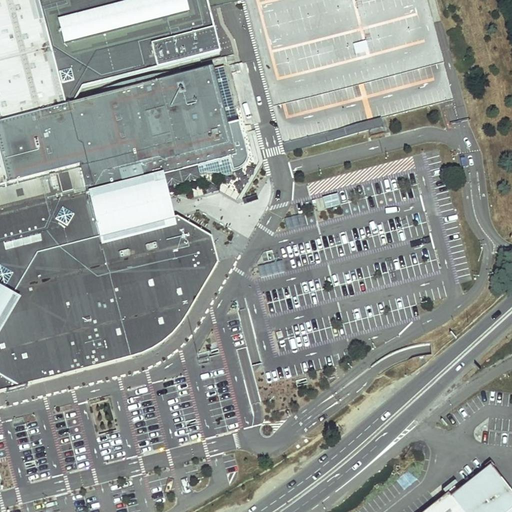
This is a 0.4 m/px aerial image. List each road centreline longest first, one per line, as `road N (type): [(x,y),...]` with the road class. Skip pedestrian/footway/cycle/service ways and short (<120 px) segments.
road 1 (primary): [(511,298),(340,452),(259,511)]
road 2 (primary): [(293,511),(511,321)]
